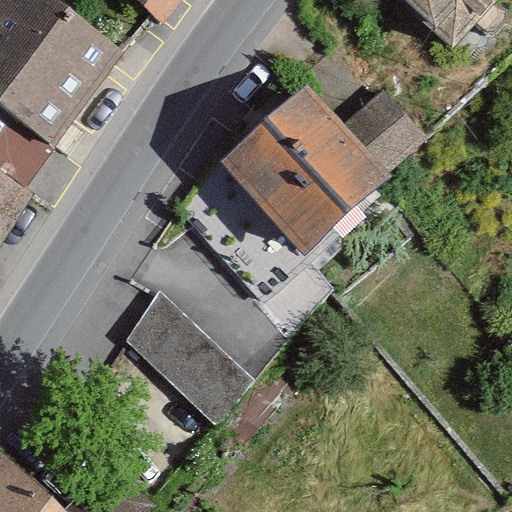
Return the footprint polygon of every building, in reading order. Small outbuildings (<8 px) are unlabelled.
[(0,0),(0,214),(85,49),(25,0),(0,0)] [(157,28),(178,0),(132,0),(128,5),(157,28)] [(511,0),(376,0),(445,68),(511,0)] [(334,142),(297,101),(211,179),(296,272),(382,193),(334,142)] [(375,108),(334,142),(382,193),(426,155),(375,108)] [(296,272),(211,179),(182,227),(251,309),(296,272)] [(207,439),(245,389),(154,300),(121,353),(207,439)] [(139,511),(93,469),(60,511),(139,511)] [(0,511),(39,511),(0,473),(0,511)]
